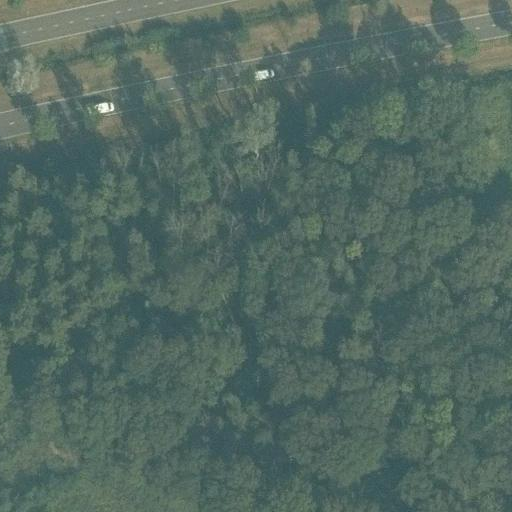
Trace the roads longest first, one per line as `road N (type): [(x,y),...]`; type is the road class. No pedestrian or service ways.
road 1 (primary): [(0,126),(511,24)]
road 2 (primary): [(185,0),(0,39)]
